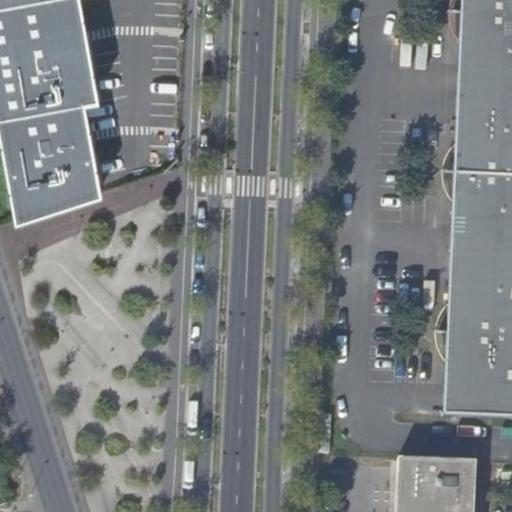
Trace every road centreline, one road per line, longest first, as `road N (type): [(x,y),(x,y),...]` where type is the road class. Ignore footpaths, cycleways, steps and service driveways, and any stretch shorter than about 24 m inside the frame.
road 1 (tertiary): [(225,0),(200,511)]
road 2 (tertiary): [(273,511),(295,0)]
road 3 (tertiary): [(0,344),(57,511)]
